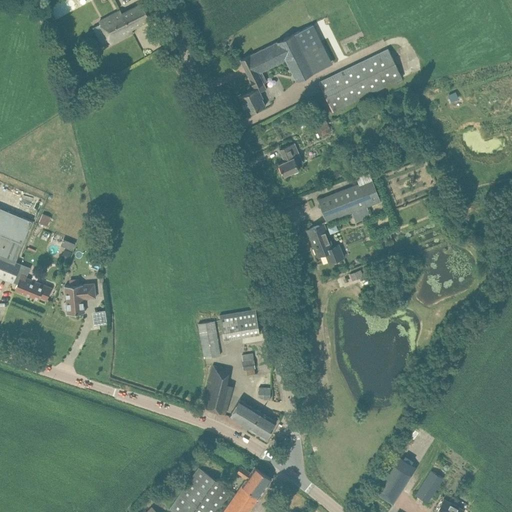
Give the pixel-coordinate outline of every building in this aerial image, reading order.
[(120,10),(111,15),(99,21),(111,43),(124,37),(133,32),(131,29),(150,19),(142,3),(122,13),(120,10)] [(294,33),(240,59),(254,87),(264,82),(267,81),(263,72),(286,60),(296,81),(314,73),(303,51),(322,42),(313,24),(294,33)] [(401,76),(388,48),(319,81),(332,109),(401,76)] [(267,88),(264,82),(254,87),(255,89),(239,97),(247,114),(266,105),(262,97),(263,96),(261,91),(267,88)] [(331,130),(323,113),(307,120),(316,138),(331,130)] [(302,161),(294,143),(289,145),(279,149),(284,161),(279,163),(284,175),(293,171),(295,173),(299,171),(298,169),(299,168),(297,163),(302,161)] [(359,186),(359,184),(327,196),(318,199),(327,222),(336,218),(351,212),(355,221),(370,215),(367,206),(381,200),(384,199),(376,179),(373,180),(359,186)] [(32,221),(0,207),(0,276),(13,282),(14,281),(17,283),(22,273),(23,273),(26,266),(16,262),(32,221)] [(39,222),(48,225),(51,217),(42,214),(39,222)] [(323,223),(316,226),(307,229),(317,256),(325,253),(329,263),(344,257),(339,244),(333,247),(323,223)] [(350,274),(352,280),(363,276),(360,270),(350,274)] [(25,280),(27,275),(23,273),(22,273),(17,283),(15,289),(39,299),(40,296),(47,299),(52,287),(42,284),(41,286),(25,280)] [(67,313),(85,312),(85,311),(83,296),(89,296),(89,298),(96,297),(94,283),(65,285),(66,301),(64,302),(65,309),(67,310),(67,313)] [(256,309),(246,311),(220,315),(224,339),(260,333),(256,309)] [(221,355),(215,321),(199,323),(204,358),(221,355)] [(254,359),(253,353),(241,354),(243,370),(246,370),(247,375),(255,374),(254,369),(256,368),(254,359)] [(213,367),(203,407),(225,414),(232,387),(226,385),(229,372),(213,367)] [(264,399),(270,399),(271,387),(259,386),(258,396),(264,397),(264,399)] [(252,430),(263,413),(265,410),(262,408),(260,411),(255,408),(256,406),(255,405),(253,407),(240,398),(229,416),(252,430)] [(277,421),(263,413),(252,430),(266,438),(277,421)] [(393,464),(380,484),(374,492),(393,504),(411,475),(393,464)] [(266,486),(272,478),(255,466),(251,472),(241,465),(237,472),(246,478),(239,489),(256,501),(266,486)] [(225,510),(236,493),(232,490),(199,467),(193,475),(171,509),(175,511),(217,511),(221,507),(225,510)] [(416,494),(428,502),(443,478),(431,470),(416,494)] [(248,511),(256,501),(239,489),(236,493),(225,510),(223,511),(248,511)] [(443,499),(436,511),(463,511),(464,510),(443,499)]
